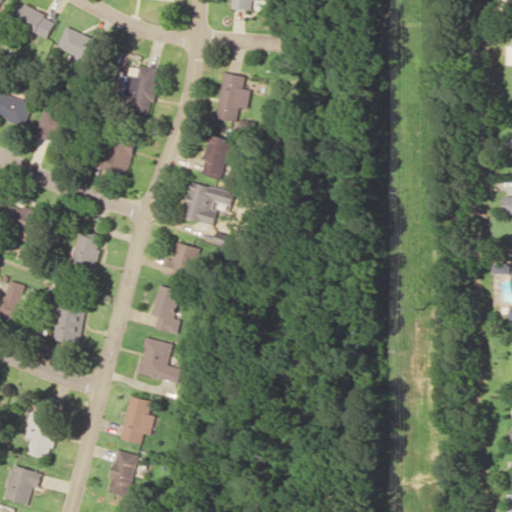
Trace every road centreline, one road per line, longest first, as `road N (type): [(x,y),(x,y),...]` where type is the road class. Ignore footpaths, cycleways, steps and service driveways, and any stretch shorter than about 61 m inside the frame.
road 1 (residential): [(69,511),(199,37),(201,0)]
road 2 (residential): [(283,42),(156,32),(81,0)]
road 3 (residential): [(147,213),(59,185),(0,155)]
